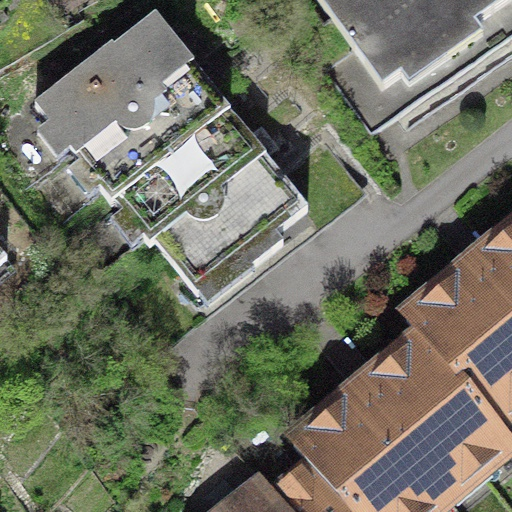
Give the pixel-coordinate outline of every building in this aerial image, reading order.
[(511,0),(335,0),(411,107),(459,73),(511,35),(511,0)] [(201,65),(172,27),(41,126),(172,299),(303,200),(270,156),(201,65)] [(511,235),(479,266),(405,335),(361,376),(276,457),(327,511),(459,511),(511,463),(511,235)] [(0,273),(15,261),(0,243),(0,273)] [(327,511),(276,457),(222,511),(327,511)]
